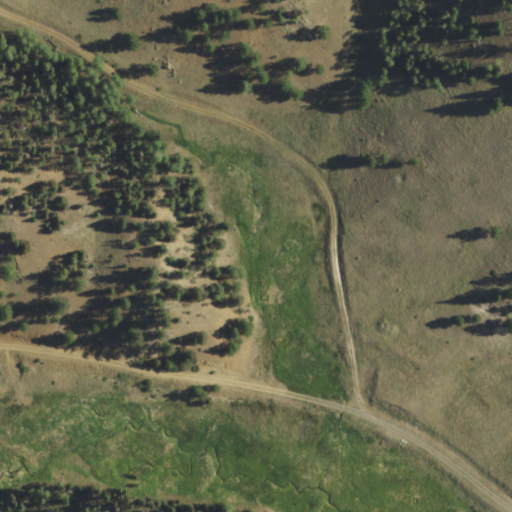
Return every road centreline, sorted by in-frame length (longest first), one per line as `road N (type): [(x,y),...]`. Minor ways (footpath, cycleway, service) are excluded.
road 1 (track): [(109,0),(331,144),(390,293),(416,431)]
road 2 (track): [(0,353),(204,357),(511,469)]
